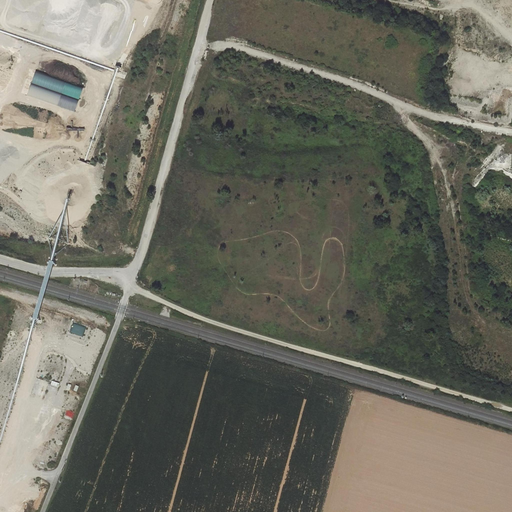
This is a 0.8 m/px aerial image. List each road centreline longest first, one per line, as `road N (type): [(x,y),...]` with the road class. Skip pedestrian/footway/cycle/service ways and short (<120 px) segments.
road 1 (track): [(130,276),(195,315),(511,409)]
road 2 (unclassified): [(209,0),(125,296)]
road 3 (unclassified): [(117,322),(56,477)]
